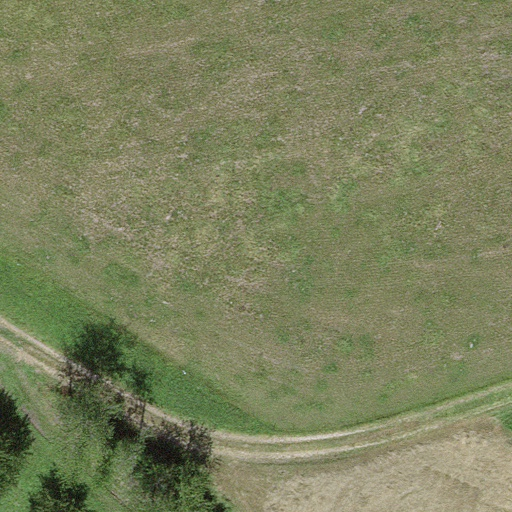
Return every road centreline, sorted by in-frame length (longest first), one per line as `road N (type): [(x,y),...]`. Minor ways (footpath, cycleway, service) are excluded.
road 1 (track): [(511,396),(428,423),(309,445),(234,445),(49,365),(0,335)]
road 2 (track): [(49,365),(61,423),(142,511)]
